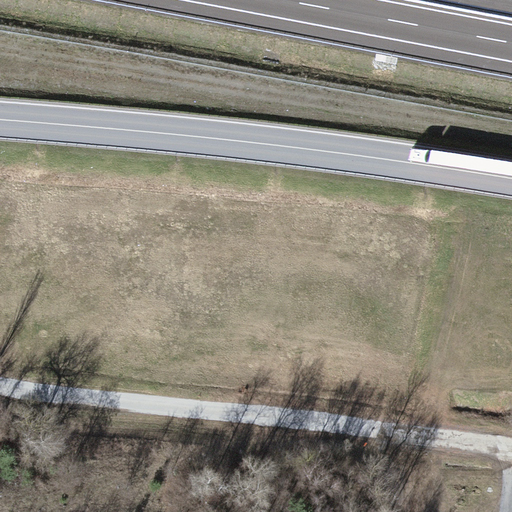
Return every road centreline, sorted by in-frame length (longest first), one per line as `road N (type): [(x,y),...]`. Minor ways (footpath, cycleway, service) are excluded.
road 1 (residential): [(0,381),(511,455)]
road 2 (primary): [(0,120),(256,142),(511,178)]
road 3 (motorway): [(280,0),(511,43)]
